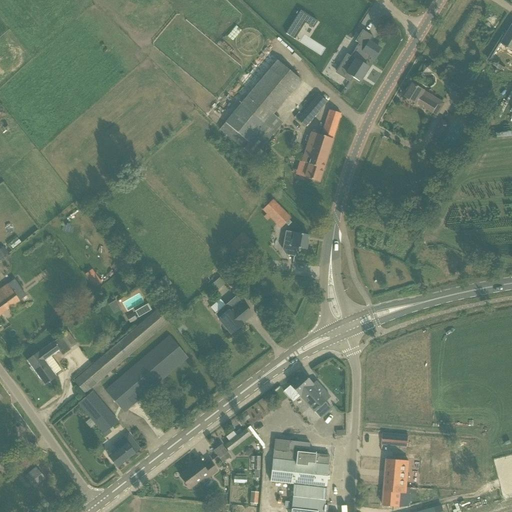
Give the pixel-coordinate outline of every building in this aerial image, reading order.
[(291,26),(300,31),(305,23),(313,28),(317,21),(300,11),(291,26)] [(511,33),(508,32),(491,60),(505,69),(511,56),(511,33)] [(370,55),(374,58),(379,49),(368,42),(358,59),(356,58),(346,73),(359,81),(368,68),(364,65),(370,55)] [(301,80),(277,60),(219,130),(242,149),(243,148),(254,157),(256,155),(259,158),(263,152),(260,149),(283,122),(273,115),(301,80)] [(455,78),(449,89),(466,98),(472,88),(455,78)] [(425,91),(420,88),(411,83),(403,96),(412,101),(437,116),(442,108),(422,96),(425,91)] [(297,120),(305,127),(326,102),(318,95),(297,120)] [(319,182),(341,114),(329,110),(321,134),(311,132),(301,162),(302,162),(301,165),(307,167),(303,177),(319,182)] [(450,125),(442,120),(433,135),(442,140),(450,125)] [(469,148),(461,144),(458,150),(465,154),(469,148)] [(274,178),(281,168),(271,162),(265,172),(274,178)] [(291,218),(272,200),(262,210),(281,228),(291,218)] [(296,248),(306,250),(308,235),(294,233),(286,231),(286,232),(285,239),(283,250),(286,254),(294,256),(296,248)] [(233,258),(248,243),(239,235),(225,250),(233,258)] [(94,287),(101,283),(92,269),(85,273),(94,287)] [(165,276),(159,280),(160,281),(165,288),(171,284),(165,276)] [(219,278),(211,285),(215,291),(224,284),(219,278)] [(0,315),(19,301),(13,293),(7,284),(0,289),(0,315)] [(273,308),(276,304),(277,301),(273,298),(268,306),(273,308)] [(115,300),(109,304),(114,313),(121,309),(115,300)] [(242,303),(233,311),(232,310),(231,310),(226,304),(214,315),(219,320),(231,334),(243,324),(241,323),(244,320),(245,321),(252,315),(242,303)] [(167,321),(157,309),(74,381),(84,393),(167,321)] [(133,313),(126,316),(129,323),(136,319),(133,313)] [(182,325),(176,329),(180,334),(186,330),(182,325)] [(103,332),(96,336),(99,342),(106,338),(103,332)] [(187,358),(181,350),(169,336),(105,391),(123,412),(187,358)] [(70,350),(61,338),(61,337),(54,342),(53,342),(27,361),(44,385),(57,376),(55,374),(61,370),(51,357),(59,351),(62,356),(70,350)] [(325,402),(330,397),(316,382),(312,385),(302,373),(289,384),(320,419),(331,409),(325,402)] [(93,391),(77,404),(103,435),(118,421),(93,391)] [(177,402),(172,396),(166,402),(170,407),(177,402)] [(245,413),(239,418),(243,423),(250,418),(245,413)] [(228,450),(250,433),(247,429),(225,446),(228,450)] [(140,449),(128,433),(113,445),(117,450),(108,457),(117,468),(135,454),(140,449)] [(381,444),(408,447),(409,437),(382,434),(381,444)] [(317,454),(309,453),(310,443),(289,441),(288,451),(273,449),(270,482),(293,484),(290,511),(323,511),(324,505),(326,488),(327,480),(329,480),(329,476),(327,476),(328,469),(329,460),(329,455),(319,454),(317,454)] [(214,450),(220,458),(223,463),(230,457),(221,445),(214,450)] [(466,465),(466,454),(460,454),(460,459),(457,459),(457,447),(433,448),(433,458),(444,458),(444,466),(466,465)] [(260,477),(260,456),(251,456),(250,477),(260,477)] [(410,461),(387,459),(383,506),(400,507),(401,493),(407,494),(410,461)] [(205,481),(217,472),(209,462),(203,467),(198,460),(192,465),(193,466),(180,477),(190,490),(203,479),(205,481)] [(26,478),(34,487),(45,478),(37,469),(26,478)] [(250,504),(257,504),(258,493),(251,492),(250,503),(250,504)] [(459,511),(456,501),(418,511),(459,511)]
